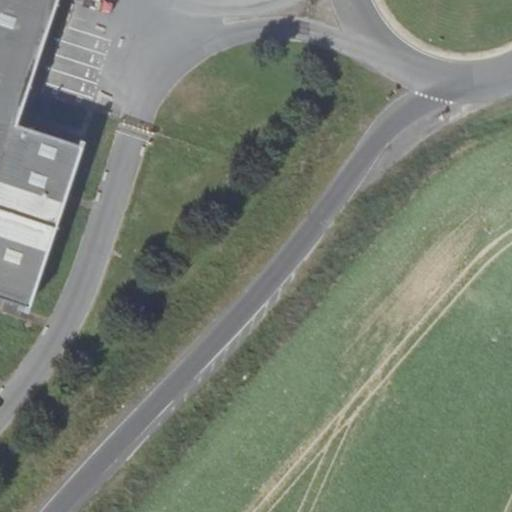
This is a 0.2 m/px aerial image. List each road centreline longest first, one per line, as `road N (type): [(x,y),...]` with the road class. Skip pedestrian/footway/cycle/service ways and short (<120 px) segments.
road 1 (trunk): [(59,511),(299,244),(398,116),(450,81)]
road 2 (tertiary): [(354,0),(385,51),(450,81)]
